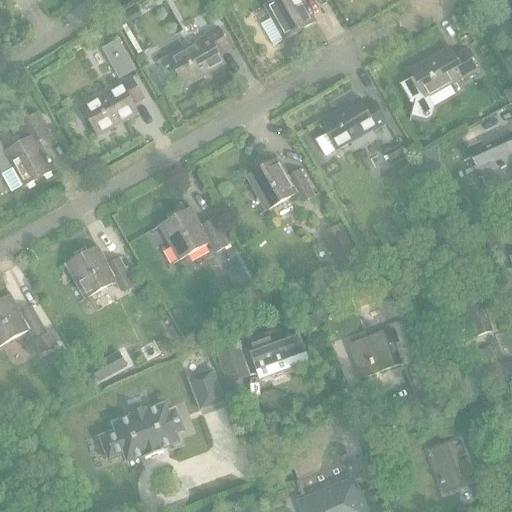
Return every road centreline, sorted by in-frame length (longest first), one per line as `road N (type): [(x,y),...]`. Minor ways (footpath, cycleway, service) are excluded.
road 1 (residential): [(0,250),(351,54)]
road 2 (residential): [(253,463),(511,366)]
